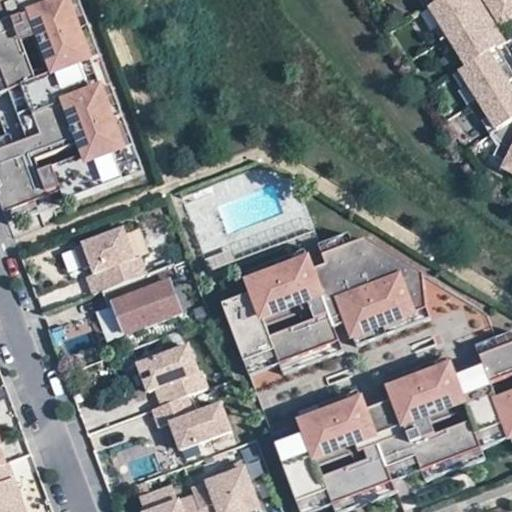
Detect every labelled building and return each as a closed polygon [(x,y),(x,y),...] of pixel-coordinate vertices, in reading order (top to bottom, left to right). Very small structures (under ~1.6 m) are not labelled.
[(93,62),(70,1),(59,5),(57,0),(0,0),(0,64),(11,93),(24,88),(43,137),(29,142),(51,199),(64,195),(67,204),(126,182),(116,155),(126,151),(104,91),(93,95),(82,66),(93,62)] [(486,15),(477,0),(444,0),(437,4),(431,8),(450,38),(486,15)] [(483,0),(491,12),(510,0),(483,0)] [(511,0),(510,0),(491,12),(499,26),(511,17),(511,0)] [(505,45),(486,15),(450,38),(468,67),(499,49),(505,45)] [(511,81),(511,70),(499,49),(468,67),(461,72),(479,102),(511,81)] [(11,93),(0,64),(0,93),(1,96),(11,93)] [(511,81),(479,102),(498,131),(511,122),(511,81)] [(43,137),(24,88),(11,93),(29,142),(43,137)] [(511,173),(511,122),(498,131),(492,135),(499,147),(495,157),(508,164),(505,170),(511,173)] [(0,153),(16,147),(13,138),(0,142),(0,153)] [(51,199),(29,142),(16,147),(38,204),(51,199)] [(38,204),(16,147),(0,153),(0,199),(6,216),(38,204)] [(38,204),(6,216),(10,226),(41,214),(38,204)] [(148,276),(141,258),(136,260),(125,231),(76,249),(84,270),(93,267),(96,275),(88,278),(95,296),(103,292),(148,276)] [(326,258),(357,246),(353,237),(322,248),(326,258)] [(357,246),(326,258),(330,268),(351,326),(356,340),(430,312),(426,277),(369,241),(357,246)] [(251,286),(312,263),(308,254),(248,277),(251,286)] [(315,273),(312,263),(251,286),(255,296),(225,307),(247,365),(277,354),(282,368),(343,345),(337,331),(315,273)] [(183,314),(172,285),(181,281),(175,265),(148,276),(103,292),(109,308),(116,306),(127,335),(183,314)] [(351,326),(330,268),(315,273),(337,331),(351,326)] [(225,307),(255,296),(251,286),(221,297),(225,307)] [(360,349),(434,322),(430,312),(356,340),(360,349)] [(482,359),(511,347),(511,336),(479,349),(482,359)] [(286,377),(346,354),(343,345),(282,368),(286,377)] [(479,437),(508,426),(511,436),(511,347),(482,359),(486,369),(457,380),(453,370),(394,393),(397,403),(368,413),(364,403),(304,426),(308,436),(278,448),(299,505),(330,494),(335,508),(395,485),(390,471),(419,460),(424,474),(484,452),(479,437)] [(209,390),(202,373),(199,374),(190,348),(140,367),(150,394),(157,391),(163,407),(209,390)] [(282,368),(277,354),(247,365),(252,379),(282,368)] [(394,393),(453,370),(450,360),(389,383),(394,393)] [(304,426),(364,403),(360,394),(301,416),(304,426)] [(233,433),(222,406),(172,425),(182,452),(233,433)] [(428,484),(488,461),(484,452),(424,474),(428,484)] [(0,511),(16,511),(6,481),(13,478),(7,462),(5,463),(0,464),(0,511)] [(199,511),(259,511),(245,468),(208,480),(210,487),(193,493),(195,499),(199,511)] [(25,511),(13,478),(6,481),(16,511),(25,511)] [(336,511),(353,511),(399,494),(395,485),(335,508),(336,511)] [(199,511),(195,499),(177,505),(172,489),(141,499),(145,511),(199,511)] [(324,511),(335,508),(330,494),(299,505),(301,511),(324,511)]
